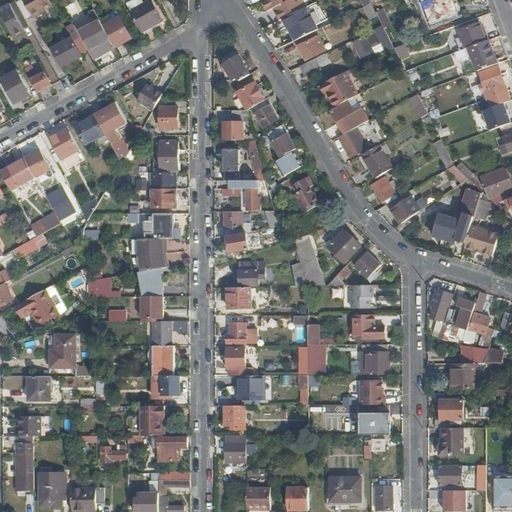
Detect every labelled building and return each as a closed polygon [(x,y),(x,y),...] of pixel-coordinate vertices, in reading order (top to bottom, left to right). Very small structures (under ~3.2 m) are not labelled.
[(25,28),(30,25),(16,0),(15,0),(0,9),(15,36),(26,30),(25,28)] [(53,3),(51,0),(25,0),(34,17),(44,11),(43,9),(53,3)] [(133,0),(128,3),(132,12),(134,11),(147,4),(144,0),(133,0)] [(291,0),(264,0),(263,1),(262,1),(267,12),(291,0)] [(308,7),(310,6),(307,0),(294,0),(295,0),(300,11),(308,7)] [(421,0),(431,25),(459,15),(453,0),(421,0)] [(152,1),(147,4),(134,11),(132,12),(144,32),(164,20),(152,1)] [(376,13),(372,4),(365,7),(372,19),(378,16),(376,13)] [(300,11),(284,19),(295,41),(320,29),(308,7),(300,11)] [(383,10),(376,13),(378,16),(380,20),(387,16),(383,10)] [(391,25),(387,16),(380,20),(383,26),(384,28),(391,25)] [(111,38),(116,47),(132,38),(120,17),(104,25),(107,31),(111,38)] [(101,21),(80,33),(81,35),(103,22),(101,21)] [(104,25),(103,22),(81,35),(88,48),(89,47),(96,59),(116,48),(111,38),(107,31),(104,25)] [(80,35),(81,35),(80,33),(79,31),(75,24),(72,26),(77,36),(80,35)] [(459,31),(466,49),(469,48),(486,42),(480,24),(459,31)] [(395,49),(384,28),(383,26),(361,37),(361,39),(354,42),(362,59),(371,54),(369,48),(382,42),(387,53),(395,49)] [(52,49),(62,67),(84,56),(83,54),(89,51),(85,44),(80,35),(77,36),(74,38),(73,37),(52,49)] [(308,60),(326,51),(320,41),(323,39),(321,37),(319,38),(318,37),(301,46),(308,60)] [(498,64),(489,41),(486,42),(469,48),(478,72),(498,64)] [(235,50),(221,59),(224,63),(238,55),(235,50)] [(326,54),(300,66),(303,74),(320,66),(320,67),(330,63),(326,54)] [(239,57),(225,66),(235,82),(240,82),(250,75),(239,57)] [(26,69),(38,92),(51,84),(45,73),(41,76),(39,73),(37,74),(32,66),(26,69)] [(487,100),(508,93),(499,67),(477,75),(478,77),(481,76),(484,85),(480,86),(483,94),(484,93),(487,100)] [(16,105),(33,95),(19,70),(2,80),(16,105)] [(348,72),(323,84),(328,93),(330,92),(338,106),(357,97),(361,95),(348,72)] [(257,106),(266,100),(255,83),(238,94),(246,108),(247,111),(247,112),(253,109),(257,106)] [(163,97),(163,96),(147,87),(137,103),(154,112),(163,97)] [(336,107),(338,106),(330,92),(328,93),(336,107)] [(511,101),(508,93),(487,100),(488,104),(492,103),(493,107),(511,101)] [(422,102),(418,94),(413,97),(417,105),(422,102)] [(278,120),(266,100),(257,106),(253,109),(264,128),(278,120)] [(368,121),(369,121),(362,108),(355,112),(350,102),(333,112),(345,134),(362,125),(368,121)] [(422,102),(417,105),(423,116),(428,113),(422,102)] [(504,104),(483,112),(490,131),(501,127),(511,124),(504,104)] [(97,117),(107,135),(112,145),(123,164),(123,163),(129,154),(116,131),(128,124),(117,106),(97,117)] [(170,130),(179,129),(179,107),(162,107),(162,132),(170,132),(170,130)] [(430,110),(433,119),(441,116),(438,107),(430,110)] [(250,120),(247,112),(230,112),(229,120),(245,120),(250,120)] [(97,117),(96,115),(76,126),(86,146),(107,135),(97,117)] [(48,131),(51,137),(67,128),(63,122),(48,131)] [(225,141),(251,142),(251,137),(245,137),(245,123),(229,123),(225,123),(225,141)] [(511,151),(511,123),(511,124),(501,127),(505,138),(497,141),(502,155),(511,151)] [(362,125),(345,134),(340,137),(342,141),(338,143),(342,148),(345,147),(351,158),(370,148),(361,130),(365,129),(362,125)] [(296,150),(282,127),(268,135),(281,158),(296,150)] [(449,127),(440,130),(442,137),(451,134),(449,127)] [(75,139),(71,132),(64,136),(61,138),(59,135),(51,139),(63,160),(81,151),(75,139)] [(142,140),(138,138),(135,144),(130,151),(134,153),(142,140)] [(442,139),(434,143),(441,154),(448,150),(442,139)] [(256,142),(247,142),(257,174),(264,172),(264,170),(263,169),(256,143),(256,142)] [(161,144),(158,144),(158,154),(161,154),(161,163),(162,162),(162,171),(179,172),(179,144),(177,144),(161,144)] [(376,179),(393,169),(380,145),(363,155),(376,179)] [(225,150),(225,181),(231,181),(240,181),(240,150),(225,150)] [(40,151),(25,159),(26,160),(32,170),(36,177),(50,170),(40,151)] [(300,163),(294,153),(276,163),(285,177),(293,173),(291,168),(300,163)] [(161,154),(158,154),(157,155),(156,161),(154,161),(154,171),(162,171),(162,162),(161,163),(161,154)] [(26,160),(1,173),(12,191),(36,178),(36,177),(32,170),(26,160)] [(462,173),(455,166),(449,169),(457,177),(462,173)] [(491,199),(490,199),(495,205),(497,204),(511,199),(511,198),(511,184),(506,169),(482,178),(491,199)] [(264,172),(257,174),(259,181),(260,181),(267,181),(264,172)] [(446,177),(444,172),(437,176),(440,181),(446,177)] [(177,173),(152,173),(152,190),(174,190),(177,190),(177,173)] [(461,184),(468,179),(462,173),(457,177),(461,184)] [(297,184),(293,177),(283,183),(269,191),(271,196),(271,198),(289,188),(298,204),(300,203),(306,213),(322,204),(315,194),(314,194),(310,188),(314,186),(309,177),(297,184)] [(386,178),(372,186),(385,207),(394,201),(392,198),(397,195),(386,178)] [(240,181),(231,181),(231,190),(242,190),(247,190),(257,190),(260,188),(259,181),(240,181)] [(71,204),(64,190),(52,197),(56,206),(59,213),(66,209),(65,208),(71,204)] [(177,209),(177,190),(174,190),(152,190),(152,209),(177,209)] [(248,213),(261,213),(261,199),(258,199),(258,190),(257,190),(247,190),(248,213)] [(481,199),(482,195),(472,192),(469,202),(479,205),(481,199)] [(403,224),(419,213),(410,198),(393,210),(403,224)] [(479,205),(469,202),(461,199),(457,213),(475,218),(475,217),(477,211),(479,205)] [(488,201),(481,199),(479,205),(477,211),(481,212),(486,214),(488,201)] [(15,218),(11,211),(0,217),(0,220),(2,225),(15,218)] [(435,234),(467,244),(472,226),(473,225),(475,218),(457,213),(451,211),(450,217),(441,215),(435,234)] [(224,213),(225,237),(237,235),(250,233),(250,225),(242,225),(242,213),(224,213)] [(279,228),(275,213),(268,213),(267,213),(271,230),(279,228)] [(174,215),(159,215),(159,224),(155,224),(155,240),(164,240),(181,239),(181,231),(174,231),(174,215)] [(62,225),(57,217),(41,226),(45,234),(62,225)] [(502,229),(511,232),(511,223),(505,221),(502,229)] [(45,234),(41,226),(33,231),(37,238),(45,234)] [(465,248),(493,257),(500,235),(472,226),(467,244),(465,248)] [(361,247),(346,232),(330,248),(344,263),(361,247)] [(249,250),(247,235),(228,237),(230,247),(227,247),(228,250),(230,250),(231,253),(249,250)] [(314,255),(307,235),(293,240),(302,266),(305,275),(320,270),(314,255)] [(82,240),(77,240),(74,246),(74,247),(77,252),(82,249),(82,240)] [(164,253),(164,240),(155,240),(149,240),(140,240),(140,256),(143,272),(145,272),(158,270),(161,269),(164,269),(167,268),(164,253)] [(33,241),(14,251),(19,260),(38,250),(33,241)] [(71,242),(61,247),(64,252),(74,247),(71,242)] [(77,252),(74,247),(64,252),(62,253),(65,259),(77,252)] [(356,267),(369,279),(377,272),(382,266),(369,253),(356,267)] [(240,263),(240,271),(240,275),(236,275),(237,287),(258,286),(258,279),(265,279),(265,268),(262,268),(262,263),(240,263)] [(309,286),(305,275),(302,266),(296,267),(299,275),(296,277),(298,286),(309,286)] [(351,273),(347,267),(329,286),(342,286),(346,286),(342,280),(351,273)] [(158,270),(145,272),(144,297),(161,297),(161,269),(158,270)] [(320,270),(305,275),(309,286),(326,286),(320,270)] [(0,287),(5,284),(10,281),(5,272),(0,274),(0,287)] [(377,272),(369,279),(372,282),(379,274),(377,272)] [(121,290),(120,277),(112,277),(113,290),(121,290)] [(111,278),(97,280),(97,294),(97,297),(112,297),(111,278)] [(5,284),(0,287),(0,308),(14,300),(5,284)] [(374,297),(374,285),(352,285),(353,309),(371,309),(371,297),(374,297)] [(252,309),(252,288),(243,288),(228,288),(228,309),(252,309)] [(333,288),(332,298),(342,299),(343,288),(333,288)] [(59,314),(46,290),(43,291),(56,315),(59,314)] [(56,315),(43,291),(40,293),(18,305),(24,317),(30,313),(33,312),(40,324),(56,315)] [(432,319),(445,323),(449,312),(447,312),(453,296),(445,294),(445,293),(438,291),(432,307),(436,308),(446,312),(445,315),(435,311),(432,319)] [(488,295),(482,293),(475,315),(476,315),(472,330),(487,334),(494,336),(495,332),(488,330),(491,320),(481,317),(488,295)] [(144,297),(142,297),(142,319),(164,319),(164,297),(161,297),(144,297)] [(456,326),(469,331),(475,312),(474,312),(477,304),(460,299),(458,307),(461,308),(457,321),(456,326)] [(16,307),(15,307),(22,318),(24,317),(18,305),(16,307)] [(445,323),(456,326),(457,321),(453,319),(456,310),(450,308),(449,312),(445,323)] [(38,326),(40,324),(33,312),(30,313),(38,326)] [(511,331),(511,314),(507,313),(502,329),(511,331)] [(375,328),(375,316),(366,316),(352,316),(352,325),(355,325),(355,340),(385,340),(385,327),(378,327),(378,328),(375,328)] [(147,322),(148,346),(154,346),(159,346),(173,346),(172,322),(147,322)] [(464,341),(467,331),(438,322),(435,332),(442,334),(441,338),(455,343),(458,343),(460,339),(464,341)] [(228,344),(256,344),(257,330),(250,330),(250,328),(247,328),(247,324),(231,324),(231,335),(228,335),(228,344)] [(320,325),(309,325),(309,345),(329,345),(329,340),(320,340),(320,325)] [(75,368),(75,376),(97,376),(97,367),(77,367),(76,334),(51,335),(51,344),(51,368),(75,368)] [(480,343),(490,347),(493,338),(483,334),(480,343)] [(318,346),(309,345),(309,354),(317,355),(318,346)] [(389,375),(389,345),(371,345),(364,345),(364,362),(369,362),(369,375),(389,375)] [(159,346),(154,346),(154,376),(159,376),(175,376),(175,346),(173,346),(159,346)] [(485,364),(490,350),(463,346),(463,364),(479,364),(485,364)] [(246,356),(246,349),(228,349),(228,368),(229,368),(229,376),(243,376),(244,369),(246,369),(246,361),(249,361),(249,356),(246,356)] [(485,364),(511,363),(511,358),(503,358),(504,352),(490,350),(485,364)] [(479,387),(479,364),(463,364),(460,364),(453,364),(453,387),(479,387)] [(159,376),(154,376),(154,379),(154,398),(164,398),(164,395),(173,395),(181,395),(181,376),(175,376),(159,376)] [(250,376),(241,376),(241,400),(263,400),(263,376),(250,376)] [(28,377),(28,401),(50,401),(50,377),(28,377)] [(384,384),(362,383),(362,405),(386,405),(386,396),(384,396),(384,384)] [(309,397),(309,387),(303,387),(301,387),(301,406),(303,406),(309,406),(309,405),(309,397)] [(436,420),(435,428),(440,428),(443,428),(452,428),(452,427),(487,427),(487,419),(464,419),(464,400),(441,400),(441,420),(436,420)] [(358,419),(358,405),(354,405),(344,405),(344,419),(358,419)] [(146,406),(142,406),(142,436),(145,436),(162,436),(162,418),(166,418),(166,406),(146,406)] [(246,406),(226,406),(226,426),(233,426),(233,429),(246,429),(246,406)] [(393,429),(393,410),(372,410),(372,429),(393,429)] [(20,424),(20,436),(21,436),(34,436),(40,436),(42,436),(42,414),(23,415),(23,424),(20,424)] [(464,454),(464,428),(452,428),(443,428),(443,447),(440,447),(440,456),(449,456),(449,454),(464,454)] [(188,447),(188,438),(154,438),(154,447),(160,447),(161,461),(179,461),(178,447),(188,447)] [(247,453),(247,439),(228,439),(228,458),(247,458),(247,453)] [(17,491),(34,491),(34,465),(34,444),(17,443),(17,452),(17,453),(24,453),(24,465),(17,465),(17,491)] [(386,454),(386,443),(373,443),(373,454),(386,454)] [(111,451),(111,447),(101,447),(101,463),(111,463),(111,459),(126,459),(126,451),(111,451)] [(462,486),(462,467),(441,467),(441,486),(462,486)] [(41,473),(41,486),(66,486),(66,473),(41,473)] [(495,508),(511,507),(511,473),(495,474),(495,508)] [(332,478),(332,487),(331,502),(354,502),(362,502),(362,478),(332,478)] [(180,486),(191,487),(191,485),(191,480),(160,480),(160,481),(160,493),(159,511),(184,511),(184,505),(168,505),(168,497),(166,497),(166,496),(166,486),(180,486)] [(150,481),(150,493),(160,493),(160,481),(150,481)] [(66,486),(41,486),(41,506),(63,506),(63,497),(66,497),(66,486)] [(97,489),(97,504),(105,504),(105,488),(97,487),(97,489)] [(377,487),(377,510),(393,510),(393,487),(377,487)] [(247,492),(247,511),(271,511),(271,489),(247,488),(247,492)] [(309,510),(309,488),(289,488),(289,510),(309,510)] [(87,511),(97,511),(97,504),(97,489),(72,489),(72,509),(87,509),(87,511)] [(467,490),(442,490),(443,498),(445,498),(445,511),(467,511),(467,490)] [(487,511),(487,508),(487,490),(479,490),(478,511),(487,511)] [(148,511),(159,511),(160,493),(150,493),(142,493),(141,499),(137,499),(137,506),(140,506),(141,510),(148,510),(148,511)]
